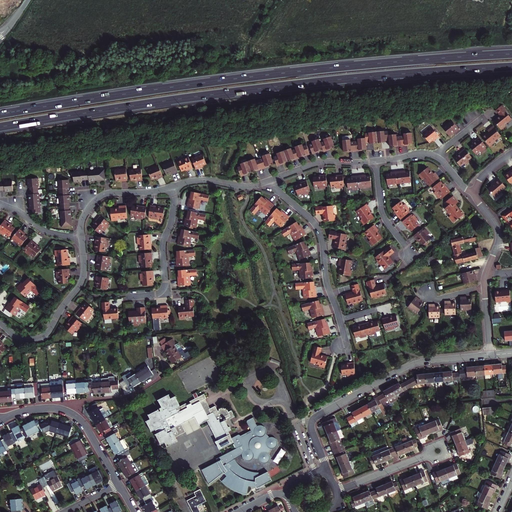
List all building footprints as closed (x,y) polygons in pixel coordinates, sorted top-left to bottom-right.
[(498,126),(505,135),(510,131),(509,130),(511,127),(511,119),(510,117),(508,114),(506,112),(505,111),(500,115),(504,120),(498,126)] [(451,120),(442,127),(449,135),(452,133),(453,134),(458,129),(451,120)] [(422,134),(429,142),(432,140),(433,141),(439,136),(431,126),(422,134)] [(494,141),(501,136),(493,126),(487,130),(488,131),(482,137),(490,147),(495,143),(494,141)] [(383,131),(376,132),(377,144),(385,143),(384,140),(388,140),(388,136),(387,131),(383,132),(383,131)] [(377,144),(376,132),(368,133),(368,134),(364,134),(365,139),(365,142),(369,142),(369,145),(377,144)] [(403,137),(400,137),(400,145),(404,145),(412,144),(411,133),(403,134),(403,137)] [(395,135),(388,136),(388,140),(389,147),(397,146),(397,145),(400,145),(400,137),(396,138),(395,135)] [(327,150),(330,149),(334,147),(330,137),(323,139),(324,142),(320,143),(322,150),(323,151),(327,149),(327,150)] [(486,149),(485,148),(484,147),(486,146),(479,137),(475,141),(473,144),(469,146),(476,154),(480,151),(481,153),(486,149)] [(308,145),(311,153),(315,151),(315,152),(322,150),(320,143),(318,139),(311,142),(312,144),(308,145)] [(358,151),(366,150),(365,142),(365,139),(357,140),(357,142),(354,143),(354,151),(358,150),(358,151)] [(351,151),(354,151),(354,143),(350,143),(350,141),(342,141),(343,153),(351,152),(351,151)] [(298,158),(302,156),(305,155),(309,153),(306,146),(302,147),(301,144),(294,147),(295,150),(298,157),(298,158)] [(290,148),(283,151),(287,162),(291,160),(294,159),(298,157),(295,150),(291,151),(290,148)] [(472,161),(471,159),(472,158),(465,149),(459,153),(460,154),(457,156),(454,159),(461,167),(465,164),(466,165),(472,161)] [(273,158),(276,165),(279,164),(282,163),(287,162),(283,151),(276,154),(277,156),(273,158)] [(197,170),(205,167),(204,166),(208,164),(204,154),(193,159),(197,170)] [(265,167),(268,166),(273,165),(269,154),(261,156),(262,160),(259,161),(262,168),(265,167)] [(194,169),(189,157),(179,162),(183,171),(186,170),(187,171),(194,169)] [(258,169),(262,168),(259,161),(256,162),(255,159),(247,162),(251,172),(255,171),(258,170),(258,169)] [(179,173),(174,161),(164,166),(168,176),(171,174),(172,176),(179,173)] [(247,174),(251,172),(247,162),(240,164),(241,167),(237,169),(240,176),(243,175),(244,175),(247,174)] [(164,177),(160,166),(149,171),(153,180),(156,179),(157,180),(164,177)] [(423,178),(429,186),(439,178),(434,172),(432,173),(427,167),(417,175),(421,179),(423,178)] [(129,181),(127,168),(116,170),(117,180),(121,180),(121,181),(129,181)] [(83,180),(87,180),(90,179),(90,181),(98,180),(107,180),(106,169),(98,170),(90,170),(90,171),(86,171),(82,171),(74,171),(75,182),(83,182),(83,180)] [(144,181),(142,169),(130,170),(132,181),(136,180),(136,182),(144,181)] [(398,172),(399,184),(411,183),(410,172),(405,173),(405,171),(398,172)] [(388,186),(399,184),(398,172),(391,173),(391,174),(387,175),(388,186)] [(320,177),(316,177),(312,177),(313,188),(318,187),(318,190),(324,189),(324,187),(326,186),(325,175),(319,175),(320,177)] [(341,187),(343,187),(342,175),(336,176),(337,177),(333,177),(329,178),(330,188),(335,188),(335,190),(341,189),(341,188),(341,187)] [(365,175),(358,176),(359,188),(370,187),(369,176),(365,177),(365,175)] [(357,189),(359,188),(358,176),(350,177),(351,178),(346,179),(347,190),(351,189),(352,191),(357,191),(357,189)] [(495,196),(507,187),(499,177),(494,181),(495,182),(492,185),(488,188),(495,196)] [(29,194),(30,202),(31,209),(33,209),(34,213),(42,212),(41,201),(41,193),(40,193),(39,190),(39,186),(40,186),(39,178),(28,179),(29,187),(30,187),(31,190),(31,194),(29,194)] [(61,204),(62,207),(62,211),(62,219),(63,227),(74,226),(73,218),(72,210),(71,210),(70,207),(70,203),(72,203),(71,195),(69,195),(69,191),(69,187),(70,187),(70,179),(59,180),(59,188),(60,188),(61,192),(61,196),(60,196),(60,204),(61,204)] [(6,191),(14,191),(14,180),(5,181),(6,181),(2,182),(0,181),(0,190),(3,190),(6,190),(6,191)] [(300,184),(297,185),(293,186),(297,196),(301,194),(302,196),(308,194),(307,193),(307,192),(309,191),(305,181),(300,183),(300,184)] [(438,198),(439,198),(440,197),(441,199),(450,192),(445,186),(444,187),(442,184),(440,181),(432,188),(435,192),(433,193),(438,198)] [(189,206),(201,209),(203,201),(204,201),(210,202),(211,195),(193,192),(193,195),(191,202),(190,202),(189,206)] [(449,217),(454,222),(464,214),(460,210),(459,210),(455,205),(458,202),(453,196),(445,202),(448,206),(447,206),(445,208),(451,216),(449,217)] [(260,197),(249,211),(254,215),(259,209),(266,214),(268,211),(270,209),(273,205),(271,203),(268,201),(267,200),(266,201),(264,199),(260,197)] [(408,211),(409,210),(405,204),(403,205),(400,201),(392,208),(395,211),(396,213),(396,214),(400,220),(409,213),(408,211)] [(118,219),(128,218),(127,205),(120,206),(120,208),(112,208),(112,221),(118,221),(118,219)] [(151,205),(150,216),(152,217),(152,218),(152,219),(159,220),(159,218),(164,218),(166,208),(162,208),(159,207),(159,206),(151,205)] [(359,221),(362,226),(373,219),(368,212),(370,211),(365,205),(361,208),(360,206),(356,209),(357,210),(355,212),(361,220),(359,221)] [(139,207),(137,207),(133,206),(131,216),(136,217),(136,219),(143,220),(144,218),(146,218),(147,207),(140,206),(139,207)] [(315,208),(316,215),(322,215),(323,218),(323,223),(335,222),(335,216),(333,216),(332,207),(322,208),(322,207),(315,208)] [(276,208),(264,222),(269,226),(273,221),(275,221),(281,226),(289,217),(287,215),(283,212),(282,213),(279,211),(276,208)] [(198,221),(199,220),(200,220),(206,221),(208,214),(190,211),(189,215),(188,219),(187,219),(185,226),(197,228),(198,221)] [(109,224),(110,222),(101,215),(96,221),(97,221),(95,224),(93,226),(101,233),(104,229),(105,231),(110,225),(109,224)] [(414,215),(413,215),(412,216),(411,215),(402,222),(405,225),(406,225),(408,227),(411,231),(419,225),(416,221),(417,220),(414,215)] [(6,221),(0,230),(2,231),(1,232),(0,233),(5,237),(7,235),(11,238),(16,230),(13,227),(10,225),(11,224),(6,221)] [(296,222),(281,231),(284,237),(291,232),(296,240),(299,238),(306,234),(303,231),(302,228),(300,228),(299,225),(296,222)] [(373,226),(363,233),(369,241),(368,242),(372,247),(381,239),(376,232),(378,231),(373,226)] [(418,239),(420,241),(423,245),(423,244),(424,245),(427,244),(426,242),(431,238),(428,235),(429,234),(425,228),(424,229),(423,230),(422,228),(414,236),(417,240),(418,239)] [(199,239),(201,233),(183,229),(182,233),(181,237),(180,237),(179,244),(190,247),(192,239),(194,238),(199,239)] [(20,230),(13,240),(22,247),(28,239),(25,236),(26,235),(20,230)] [(333,248),(345,250),(346,244),(344,244),(345,235),(336,233),(329,231),(327,239),(334,240),(333,244),(333,248)] [(152,249),(152,243),(151,242),(151,240),(152,240),(151,234),(140,235),(140,237),(139,237),(138,237),(139,245),(141,244),(141,250),(152,249)] [(108,238),(97,236),(96,244),(97,244),(97,247),(96,251),(106,252),(107,247),(109,248),(110,240),(109,240),(108,240),(108,238)] [(464,243),(464,240),(463,237),(451,240),(456,258),(455,258),(456,264),(482,257),(480,248),(476,249),(477,252),(461,256),(458,245),(464,244),(464,243)] [(26,251),(26,252),(25,253),(30,257),(31,255),(35,258),(41,251),(38,248),(35,246),(36,245),(32,241),(25,250),(26,251)] [(303,241),(287,248),(289,254),(296,251),(300,259),(311,255),(309,251),(308,248),(306,248),(305,245),(303,241)] [(394,253),(389,247),(374,259),(380,267),(381,266),(384,270),(388,267),(389,268),(393,265),(388,257),(394,253)] [(59,256),(59,266),(72,265),(71,258),(69,258),(69,249),(56,250),(56,256),(59,256)] [(179,262),(177,262),(178,267),(190,266),(189,257),(197,256),(196,250),(178,251),(178,258),(179,262)] [(142,256),(140,256),(140,263),(142,263),(142,268),(153,267),(152,262),(152,260),(153,260),(153,252),(141,253),(142,256)] [(428,258),(427,258),(427,259),(429,265),(432,265),(435,264),(435,266),(436,266),(435,258),(435,253),(434,253),(433,253),(433,254),(433,255),(433,256),(432,256),(432,257),(431,257),(428,258)] [(109,256),(98,255),(97,262),(98,263),(98,266),(98,269),(107,270),(108,266),(110,266),(111,259),(110,258),(109,258),(109,256)] [(352,260),(339,258),(339,262),(338,265),(340,266),(339,274),(351,276),(352,270),(350,270),(352,260)] [(309,262),(291,264),(292,271),(300,270),(300,279),(312,278),(312,274),(312,270),(310,270),(310,267),(309,262)] [(70,269),(59,270),(59,272),(58,272),(57,272),(58,280),(60,279),(60,284),(70,284),(70,280),(70,276),(71,276),(70,269)] [(180,281),(179,281),(179,286),(191,285),(190,276),(198,276),(197,269),(179,270),(180,277),(180,281)] [(153,278),(154,278),(154,270),(143,271),(143,273),(142,274),(141,274),(141,281),(143,281),(144,286),(154,285),(154,281),(153,278)] [(461,273),(464,284),(477,280),(476,275),(474,276),(474,274),(473,270),(461,273)] [(98,283),(97,288),(108,290),(109,278),(97,276),(96,283),(98,283)] [(22,283),(16,288),(25,296),(31,290),(37,296),(41,291),(28,278),(25,281),(23,284),(22,283)] [(373,280),(366,282),(371,299),(374,298),(374,299),(381,297),(381,296),(386,294),(384,289),(386,289),(384,284),(375,287),(373,280)] [(313,282),(295,283),(296,290),(304,289),(304,298),(316,297),(316,292),(316,289),(314,290),(314,286),(313,282)] [(362,301),(357,285),(350,287),(351,289),(352,293),(343,296),(344,300),(346,300),(347,305),(352,304),(353,305),(360,303),(359,302),(362,301)] [(508,301),(511,300),(511,299),(511,289),(504,289),(504,290),(502,290),(501,290),(496,290),(497,301),(507,300),(508,301)] [(417,313),(420,309),(424,304),(421,302),(419,300),(420,299),(416,296),(408,307),(417,313)] [(461,297),(461,310),(472,310),(472,298),(468,299),(466,299),(466,296),(461,297)] [(9,302),(5,309),(15,315),(20,308),(26,312),(30,307),(15,297),(12,300),(10,303),(9,302)] [(179,308),(180,320),(186,320),(186,318),(195,317),(194,308),(195,308),(194,299),(187,300),(188,307),(179,308)] [(319,300),(301,305),(303,311),(311,309),(313,318),(325,315),(323,307),(321,307),(320,304),(319,300)] [(122,318),(121,308),(113,309),(112,301),(105,302),(105,310),(106,310),(107,319),(122,318)] [(446,315),(456,314),(456,302),(452,302),(450,303),(450,301),(445,301),(446,315)] [(87,302),(84,305),(82,307),(81,306),(77,312),(85,319),(87,318),(88,319),(93,313),(92,312),(95,308),(87,302)] [(440,317),(440,306),(436,306),(434,306),(434,304),(428,304),(429,318),(440,317)] [(162,308),(153,309),(155,331),(161,331),(160,319),(170,318),(169,315),(172,315),(171,310),(169,310),(169,305),(161,306),(162,308)] [(132,311),(132,322),(142,322),(142,323),(149,322),(148,307),(140,307),(140,310),(132,311)] [(396,321),(394,311),(390,312),(387,313),(387,312),(380,314),(383,326),(385,325),(385,326),(392,324),(392,322),(396,321)] [(83,324),(82,324),(81,323),(82,322),(74,314),(69,320),(70,321),(68,323),(66,326),(73,333),(77,329),(78,330),(83,324)] [(378,326),(375,316),(367,318),(368,319),(365,320),(363,321),(366,330),(367,330),(367,331),(374,329),(373,327),(378,326)] [(317,328),(318,333),(319,336),(331,333),(329,326),(327,326),(326,323),(325,319),(307,323),(309,330),(317,328)] [(358,321),(350,323),(353,333),(358,332),(358,334),(364,332),(364,331),(366,330),(363,321),(361,321),(358,322),(358,321)] [(175,346),(177,344),(174,338),(167,343),(170,348),(166,351),(173,363),(183,357),(178,350),(175,346)] [(320,365),(319,367),(325,369),(328,357),(320,355),(322,348),(315,346),(313,354),(314,354),(311,363),(320,365)] [(342,375),(346,374),(347,377),(353,376),(353,375),(353,374),(355,374),(353,362),(348,363),(348,364),(345,364),(340,365),(342,375)] [(502,364),(493,365),(494,375),(498,374),(499,379),(503,379),(503,374),(507,373),(506,366),(502,366),(502,364)] [(147,365),(135,373),(140,382),(152,374),(147,365)] [(485,375),(494,375),(493,365),(484,366),(485,375)] [(477,376),(485,375),(484,366),(476,367),(477,376)] [(461,378),(477,376),(476,367),(467,368),(467,370),(460,371),(460,373),(461,378)] [(444,372),(444,382),(461,380),(461,378),(460,373),(452,374),(452,371),(444,372)] [(435,383),(444,382),(444,372),(435,373),(435,383)] [(140,382),(135,373),(127,378),(124,373),(121,375),(124,379),(127,384),(127,385),(130,384),(132,387),(140,382)] [(435,383),(435,373),(426,374),(427,384),(435,383)] [(404,383),(407,390),(417,385),(423,384),(424,388),(427,387),(427,384),(426,374),(417,375),(417,376),(404,383)] [(76,382),(77,393),(86,392),(86,390),(90,389),(89,381),(89,378),(89,376),(84,376),(84,381),(76,382)] [(102,379),(103,392),(112,391),(112,387),(115,387),(120,387),(119,380),(115,380),(115,376),(109,376),(109,378),(102,379)] [(64,383),(64,392),(67,392),(67,394),(77,393),(76,382),(75,378),(66,379),(67,383),(64,383)] [(103,392),(102,379),(102,378),(93,379),(93,378),(89,378),(89,381),(90,389),(94,389),(94,393),(103,392)] [(51,381),(51,382),(52,397),(65,396),(64,392),(64,383),(63,379),(60,379),(60,380),(51,381)] [(52,397),(51,382),(42,383),(42,385),(38,386),(39,395),(43,394),(43,398),(52,397)] [(392,387),(396,396),(407,390),(404,383),(402,385),(400,382),(396,385),(392,387)] [(0,392),(1,402),(14,401),(14,397),(13,388),(12,384),(9,384),(9,391),(0,392)] [(38,386),(26,387),(27,398),(36,397),(36,395),(39,395),(38,386)] [(13,388),(14,397),(17,397),(17,399),(27,398),(26,387),(13,388)] [(378,397),(382,404),(396,396),(392,387),(388,389),(384,392),(385,394),(378,397)] [(149,430),(157,426),(159,430),(156,432),(161,442),(165,440),(167,445),(177,440),(175,435),(185,431),(181,423),(195,416),(199,424),(206,420),(216,439),(214,440),(218,448),(232,441),(235,447),(214,457),(216,460),(198,473),(209,486),(219,478),(219,479),(224,474),(227,477),(222,482),(223,482),(226,485),(229,487),(235,491),(241,493),(246,494),(249,485),(252,486),(253,486),(256,489),(271,481),(266,472),(254,479),(254,480),(250,479),(251,473),(248,472),(245,471),(242,469),(239,467),(237,465),(234,462),(233,460),(241,456),(242,458),(244,460),(245,460),(247,460),(248,460),(250,460),(252,459),(257,459),(258,460),(258,461),(259,462),(260,463),(263,463),(265,463),(267,461),(268,459),(269,458),(269,456),(268,453),(270,449),(271,449),(273,448),(274,447),(276,445),(276,444),(276,442),(276,440),(275,439),(273,437),(272,437),(270,436),(269,436),(266,433),(267,432),(266,430),(266,428),(265,427),(264,426),(262,425),(261,425),(259,425),(258,426),(253,417),(245,421),(250,431),(239,436),(238,435),(237,435),(231,438),(228,431),(231,430),(229,427),(232,425),(229,419),(234,417),(231,411),(228,412),(226,408),(224,409),(223,408),(219,410),(219,412),(218,412),(215,406),(209,409),(203,399),(205,398),(203,393),(197,396),(195,391),(192,393),(194,397),(189,400),(190,402),(186,404),(185,402),(179,405),(174,395),(170,397),(168,393),(157,398),(162,408),(158,410),(157,408),(146,413),(148,417),(144,420),(149,430)] [(368,404),(372,413),(383,407),(382,404),(378,397),(375,399),(375,400),(368,404)] [(86,407),(96,424),(105,419),(103,416),(106,415),(103,408),(102,407),(99,409),(95,402),(86,407)] [(360,409),(365,417),(372,413),(368,404),(360,409)] [(350,416),(354,423),(365,417),(360,409),(352,413),(353,415),(350,416)] [(195,416),(181,423),(185,431),(186,434),(200,427),(199,424),(195,416)] [(325,428),(328,435),(341,430),(338,423),(336,422),(334,423),(337,421),(335,418),(322,423),(324,429),(325,428)] [(49,429),(56,432),(60,421),(52,419),(52,420),(48,419),(40,423),(45,431),(49,429)] [(115,428),(119,426),(117,423),(112,426),(109,427),(107,423),(105,419),(96,424),(100,432),(104,430),(105,434),(115,428)] [(439,420),(428,424),(432,434),(438,432),(438,433),(444,430),(439,420)] [(40,431),(34,421),(23,427),(24,428),(21,430),(24,436),(25,438),(40,431)] [(60,421),(56,432),(67,435),(69,428),(70,426),(66,424),(67,423),(60,421)] [(416,429),(420,440),(425,438),(425,437),(432,434),(428,424),(416,429)] [(24,436),(21,430),(19,426),(12,430),(13,432),(10,434),(14,441),(24,436)] [(115,428),(105,434),(107,437),(106,438),(110,446),(120,441),(114,431),(116,430),(115,428)] [(454,438),(456,444),(465,441),(461,429),(450,433),(453,439),(454,438)] [(344,438),(341,430),(328,435),(331,441),(329,441),(333,451),(343,446),(340,439),(344,438)] [(15,443),(14,441),(10,434),(10,433),(4,437),(5,439),(2,440),(5,448),(15,443)] [(69,442),(74,452),(84,447),(80,440),(79,441),(77,437),(69,442)] [(465,441),(456,444),(459,451),(458,451),(460,457),(470,453),(468,446),(473,444),(471,438),(465,441)] [(120,441),(110,446),(115,454),(117,453),(118,456),(126,452),(127,451),(125,448),(126,447),(127,446),(126,444),(125,444),(122,439),(120,441)] [(404,444),(408,453),(416,450),(415,448),(418,446),(416,439),(404,444)] [(399,456),(408,453),(404,444),(392,449),(395,456),(398,454),(399,456)] [(333,451),(335,454),(345,450),(343,446),(333,451)] [(84,447),(74,452),(79,462),(80,461),(88,457),(86,454),(88,453),(84,447)] [(392,449),(381,453),(384,462),(393,459),(392,457),(395,456),(392,449)] [(340,466),(350,462),(345,450),(335,454),(337,460),(338,460),(340,466)] [(501,451),(496,463),(505,467),(508,461),(509,462),(511,456),(508,454),(502,451),(501,451)] [(128,455),(126,452),(118,456),(120,459),(117,461),(122,469),(130,464),(126,456),(128,455)] [(381,453),(369,458),(372,465),(375,464),(376,466),(384,462),(381,453)] [(132,478),(139,474),(137,471),(138,470),(134,462),(130,464),(122,469),(126,477),(130,475),(132,478)] [(342,472),(344,478),(355,474),(350,462),(340,466),(343,472),(342,472)] [(446,469),(451,482),(458,480),(457,476),(462,474),(457,463),(451,466),(452,467),(446,469)] [(491,474),(501,479),(503,475),(502,474),(505,467),(496,463),(491,474)] [(90,472),(87,474),(88,475),(91,483),(95,481),(96,484),(103,480),(96,466),(89,470),(90,472)] [(443,485),(451,482),(446,469),(439,472),(439,471),(433,473),(438,484),(442,482),(443,485)] [(419,474),(412,477),(416,486),(428,481),(424,471),(418,473),(419,474)] [(132,482),(136,490),(145,485),(149,483),(142,472),(139,474),(132,478),(133,482),(132,482)] [(86,489),(93,485),(91,483),(88,475),(81,479),(80,477),(77,479),(78,480),(81,488),(85,486),(86,489)] [(41,478),(46,486),(49,485),(52,491),(62,486),(57,476),(47,481),(45,476),(41,478)] [(400,480),(404,491),(416,486),(412,477),(406,479),(406,478),(400,480)] [(30,490),(35,500),(45,494),(42,488),(46,486),(41,478),(38,480),(40,485),(30,490)] [(67,484),(72,493),(75,491),(76,494),(83,491),(81,488),(78,480),(71,483),(71,482),(67,484)] [(483,493),(492,497),(494,491),(496,492),(498,486),(488,481),(483,493)] [(393,482),(384,485),(388,494),(400,490),(397,483),(393,484),(393,482)] [(144,501),(152,496),(145,485),(136,490),(141,498),(142,497),(144,501)] [(374,492),(376,499),(388,494),(384,485),(376,489),(377,491),(374,492)] [(196,496),(188,501),(193,511),(201,511),(198,506),(206,502),(200,489),(194,492),(196,496)] [(361,494),(365,503),(376,499),(374,492),(370,493),(369,491),(361,494)] [(477,505),(488,509),(490,504),(489,503),(492,497),(483,493),(479,492),(478,496),(478,497),(480,498),(477,505)] [(365,503),(361,494),(353,498),(354,500),(350,501),(353,508),(356,507),(357,509),(359,509),(366,507),(365,503)] [(142,505),(146,511),(150,511),(156,509),(152,500),(153,499),(152,496),(144,501),(146,503),(142,505)] [(21,511),(22,511),(23,511),(22,499),(11,500),(12,511),(21,511)] [(108,508),(110,511),(118,511),(122,511),(117,500),(110,504),(112,507),(108,508)]
